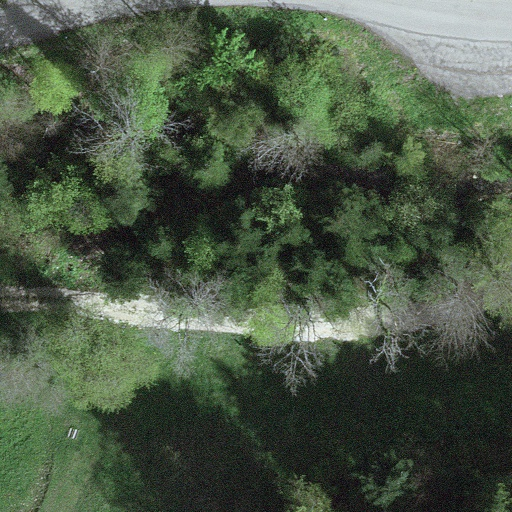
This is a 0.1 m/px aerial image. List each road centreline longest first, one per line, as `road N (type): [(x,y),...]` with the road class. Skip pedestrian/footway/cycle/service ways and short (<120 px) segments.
road 1 (track): [(511,273),(469,304),(393,320),(297,324),(0,299)]
road 2 (track): [(63,511),(150,309)]
